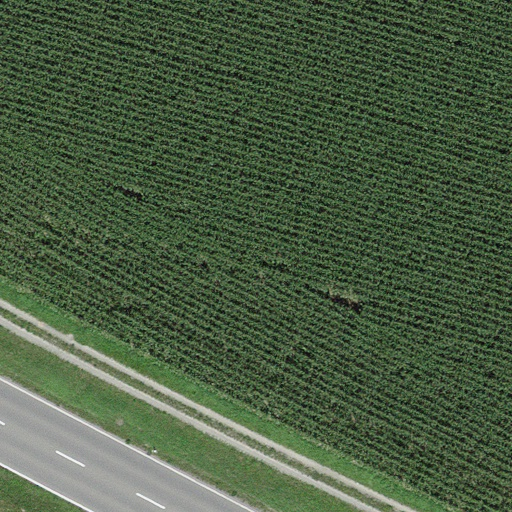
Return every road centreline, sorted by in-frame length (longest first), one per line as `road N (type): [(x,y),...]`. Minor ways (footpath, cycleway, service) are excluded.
road 1 (track): [(0,303),(375,511)]
road 2 (primary): [(165,511),(0,425)]
